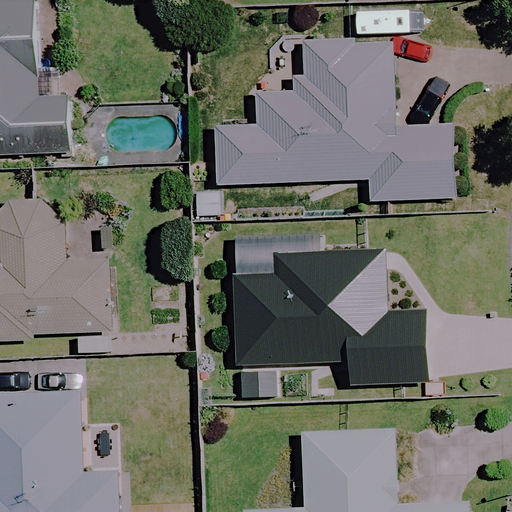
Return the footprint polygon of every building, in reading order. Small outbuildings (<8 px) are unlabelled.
[(42,102),(39,4),(0,5),(0,161),(70,160),(68,101),(42,102)] [(389,46),(296,50),(297,90),(247,92),(248,131),(211,132),(213,189),(363,184),(364,206),(452,202),(450,131),(392,133),(389,46)] [(64,262),(62,209),(0,211),(0,343),(30,343),(30,337),(104,335),(102,261),(64,262)] [(382,318),(382,258),(278,258),(278,280),(231,280),(231,403),(272,403),(272,370),(342,370),(342,387),(420,388),(420,318),(382,318)] [(78,479),(75,397),(0,400),(0,511),(114,511),(113,478),(78,479)] [(393,510),(391,433),(301,436),(303,511),(463,511),(464,508),(393,510)]
